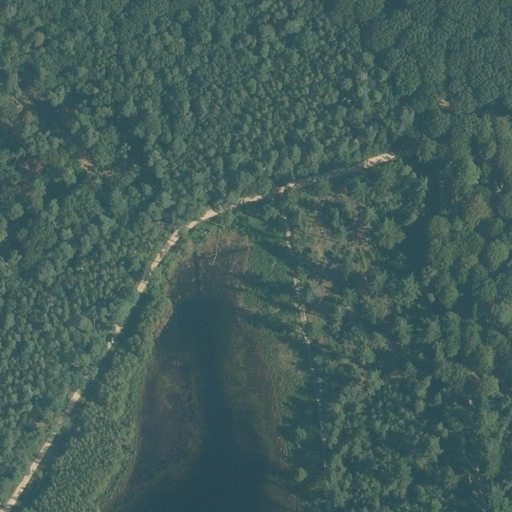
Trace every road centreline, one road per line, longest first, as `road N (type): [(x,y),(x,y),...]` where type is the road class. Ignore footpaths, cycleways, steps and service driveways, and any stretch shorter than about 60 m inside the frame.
road 1 (track): [(470,511),(418,148),(345,0)]
road 2 (track): [(195,219),(148,274),(5,511)]
road 3 (track): [(280,189),(320,403),(329,511)]
road 4 (track): [(418,148),(280,189)]
